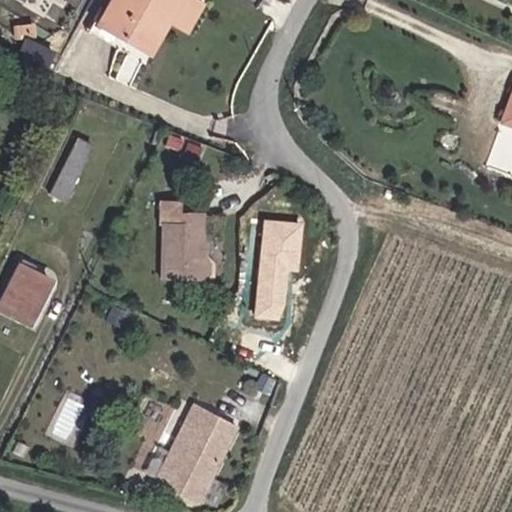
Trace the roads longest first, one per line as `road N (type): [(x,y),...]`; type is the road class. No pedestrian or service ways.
road 1 (residential): [(306,0),(279,51),(266,102),(279,134),(338,196),(352,224),(252,511)]
road 2 (residential): [(117,511),(0,478)]
